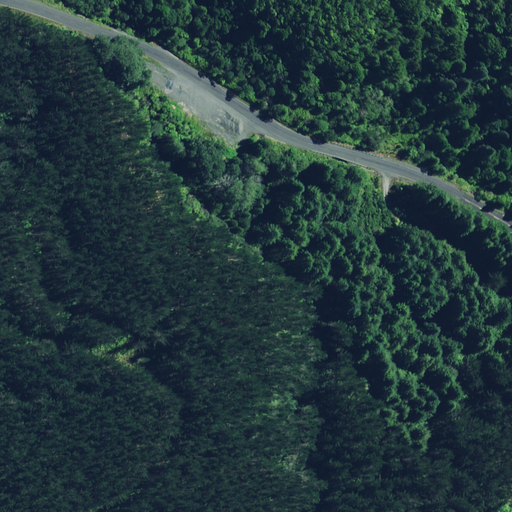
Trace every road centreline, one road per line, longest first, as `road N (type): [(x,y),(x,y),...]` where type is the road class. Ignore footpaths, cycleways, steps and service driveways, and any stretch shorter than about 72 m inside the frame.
road 1 (tertiary): [(53,0),(137,28),(295,127),(378,147),(511,216)]
road 2 (track): [(0,212),(8,214),(50,304),(115,320),(162,369),(178,431),(107,511)]
